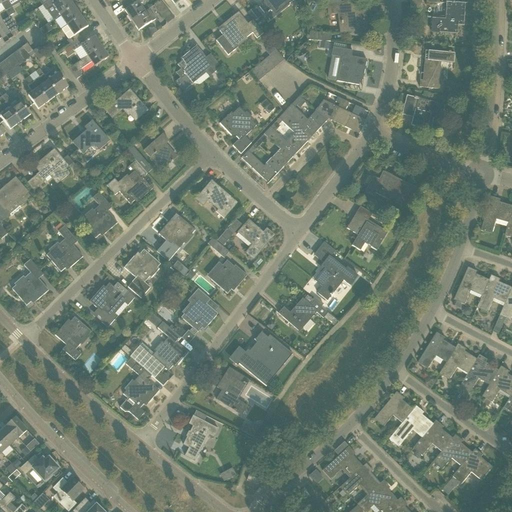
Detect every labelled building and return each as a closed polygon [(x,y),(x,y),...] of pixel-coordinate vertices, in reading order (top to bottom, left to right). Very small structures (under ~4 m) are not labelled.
[(12,7),(11,8),(6,0),(0,0),(0,2),(1,4),(9,17),(15,13),(12,7)] [(74,6),(69,0),(50,0),(43,5),(46,11),(47,11),(53,20),(60,16),(74,6)] [(125,11),(132,21),(149,10),(149,8),(144,11),(141,7),(147,2),(145,0),(130,0),(129,1),(133,6),(125,11)] [(263,0),(275,14),(293,0),(295,2),(297,0),(263,0)] [(340,0),(325,0),(326,4),(327,4),(328,15),(341,13),(343,33),(367,30),(364,0),(340,3),(340,0)] [(161,1),(156,5),(154,6),(161,16),(168,11),(161,1)] [(463,22),(464,4),(449,3),(448,20),(433,19),(432,32),(457,34),(457,21),(463,22)] [(60,16),(67,26),(81,17),(74,6),(60,16)] [(260,16),(253,8),(247,13),(253,21),(260,16)] [(156,19),(150,11),(149,10),(132,21),(138,31),(156,19)] [(223,35),(216,41),(228,55),(234,50),(233,48),(252,33),(257,39),(263,34),(252,20),(248,24),(238,12),(225,23),(227,25),(219,31),(223,35)] [(10,33),(16,29),(8,17),(2,21),(10,33)] [(70,46),(81,38),(78,34),(88,27),(81,17),(67,26),(61,29),(68,40),(67,41),(70,46)] [(43,36),(52,30),(54,29),(50,23),(39,30),(43,36)] [(314,33),(314,41),(330,42),(331,34),(319,33),(314,33)] [(81,47),(87,56),(101,47),(94,37),(84,44),(81,38),(70,46),(74,51),(81,47)] [(320,41),(320,48),(328,49),(329,42),(320,41)] [(32,51),(27,44),(23,47),(28,54),(32,51)] [(193,84),(192,82),(195,79),(196,81),(206,73),(204,72),(210,67),(215,72),(221,68),(210,54),(206,58),(196,46),(183,56),(185,59),(177,65),(181,69),(176,73),(180,78),(175,82),(183,92),(193,84)] [(28,54),(23,47),(18,51),(25,61),(30,57),(35,54),(32,51),(28,54)] [(39,47),(34,50),(39,59),(44,56),(39,47)] [(101,47),(87,56),(74,65),(69,69),(76,80),(82,76),(79,71),(85,67),(91,62),(95,67),(108,58),(101,47)] [(331,56),(341,58),(337,81),(359,85),(361,75),(363,76),(367,60),(352,57),(353,51),(333,48),(331,56)] [(280,64),(284,60),(276,50),(272,54),(280,64)] [(25,61),(18,51),(12,55),(20,65),(25,61)] [(455,53),(428,51),(427,60),(425,60),(422,81),(420,80),(419,87),(440,89),(441,81),(439,81),(441,62),(454,63),(455,53)] [(275,67),(280,64),(272,54),(267,57),(275,67)] [(20,65),(12,55),(7,59),(15,69),(18,66),(20,65)] [(262,61),(271,71),(275,67),(267,57),(262,61)] [(2,62),(10,73),(15,69),(7,59),(2,62)] [(266,75),(271,71),(262,61),(258,65),(266,75)] [(2,62),(0,64),(0,68),(5,76),(7,75),(10,73),(2,62)] [(254,68),(262,78),(266,75),(258,65),(254,68)] [(258,82),(262,78),(254,68),(250,71),(258,82)] [(35,72),(40,78),(34,82),(48,102),(58,95),(44,76),(45,76),(39,69),(35,72)] [(68,87),(58,74),(54,69),(45,76),(44,76),(58,95),(68,87)] [(222,73),(219,76),(218,80),(223,85),(228,80),(222,73)] [(27,86),(32,93),(28,96),(38,109),(48,102),(34,82),(30,76),(29,76),(25,80),(29,85),(27,86)] [(122,110),(128,117),(136,110),(142,117),(148,111),(130,90),(105,111),(112,119),(122,110)] [(298,105),(303,100),(299,96),(294,102),(298,105)] [(441,121),(445,105),(407,96),(403,111),(414,114),(411,125),(427,129),(430,118),(441,121)] [(20,122),(10,109),(6,102),(2,97),(0,97),(0,103),(1,105),(0,105),(0,117),(1,117),(10,130),(20,122)] [(338,107),(331,121),(345,127),(351,114),(345,111),(349,103),(342,99),(339,104),(337,107),(338,107)] [(10,109),(20,122),(30,115),(20,101),(10,109)] [(323,101),(315,111),(326,121),(328,119),(331,121),(338,107),(337,107),(323,101)] [(274,109),(270,104),(264,110),(268,114),(274,109)] [(307,120),(295,108),(291,105),(285,112),(312,137),(326,121),(315,111),(315,112),(307,120)] [(351,114),(345,127),(359,134),(365,121),(361,119),(365,110),(355,106),(351,114)] [(251,143),(244,137),(256,125),(239,107),(232,114),(231,112),(220,124),(231,136),(233,134),(239,140),(233,146),(241,155),(251,143)] [(285,112),(278,119),(282,122),(294,134),(286,142),(297,153),(312,137),(285,112)] [(82,154),(93,145),(99,151),(110,141),(104,135),(92,121),(84,128),(87,130),(72,143),(82,154)] [(275,122),(270,127),(275,132),(280,127),(278,125),(275,122)] [(270,127),(263,135),(267,137),(280,150),(272,158),(283,168),(297,153),(286,142),(275,132),(270,127)] [(169,142),(163,135),(144,151),(153,162),(154,161),(162,170),(165,167),(176,157),(165,145),(169,142)] [(254,151),(259,146),(256,143),(251,148),(254,151)] [(115,152),(119,154),(123,148),(118,146),(115,152)] [(136,161),(137,162),(142,158),(132,146),(127,150),(136,161)] [(68,167),(54,150),(34,167),(39,173),(36,175),(42,182),(53,172),(61,181),(70,174),(65,169),(68,167)] [(264,166),(251,154),(248,151),(241,158),(241,159),(268,184),(283,168),(272,158),(264,166)] [(119,192),(130,205),(138,198),(140,200),(152,189),(142,178),(147,174),(136,161),(129,166),(134,172),(128,177),(119,185),(118,183),(114,179),(107,186),(115,196),(119,192)] [(389,200),(390,197),(407,205),(415,189),(383,173),(379,181),(373,178),(367,192),(374,195),(375,193),(389,200)] [(80,181),(84,186),(89,182),(85,177),(80,181)] [(21,208),(19,207),(30,197),(27,193),(28,193),(15,178),(0,191),(0,215),(4,219),(10,214),(11,216),(21,208)] [(219,210),(223,206),(230,211),(237,203),(211,182),(196,200),(203,205),(207,200),(219,210)] [(81,221),(95,239),(103,232),(105,234),(117,223),(107,211),(112,208),(99,192),(92,198),(99,206),(81,221)] [(505,222),(509,223),(511,213),(511,206),(496,202),(497,199),(491,197),(481,231),(493,234),(498,216),(506,219),(505,222)] [(376,251),(379,245),(380,245),(387,233),(368,221),(372,214),(360,207),(361,208),(357,214),(356,213),(356,214),(349,226),(355,229),(353,232),(358,236),(352,246),(360,251),(364,244),(376,251)] [(169,222),(158,234),(170,245),(172,243),(179,249),(195,230),(178,216),(171,224),(169,222)] [(249,256),(247,258),(251,261),(253,259),(253,260),(274,236),(267,230),(263,234),(249,221),(243,227),(246,230),(242,236),(253,245),(246,253),(249,256)] [(70,268),(83,257),(73,245),(78,242),(64,226),(58,232),(64,240),(46,255),(61,272),(68,266),(70,268)] [(233,235),(228,230),(227,229),(217,241),(223,246),(233,235)] [(393,237),(399,240),(403,235),(397,231),(393,237)] [(21,234),(16,240),(14,241),(17,244),(24,237),(21,234)] [(210,247),(216,241),(213,238),(208,244),(210,247)] [(210,247),(224,258),(229,252),(216,241),(210,247)] [(321,266),(322,267),(319,270),(322,272),(315,281),(322,287),(317,293),(327,301),(343,281),(349,286),(357,276),(347,268),(345,270),(330,258),(335,251),(324,242),(313,255),(324,263),(321,266)] [(141,299),(145,294),(150,288),(145,282),(160,264),(144,250),(137,258),(135,256),(124,268),(135,278),(127,287),(141,299)] [(259,258),(255,263),(254,262),(251,265),(255,269),(258,266),(262,262),(259,258)] [(48,291),(39,279),(43,276),(30,260),(23,265),(30,273),(12,289),(26,306),(34,299),(36,302),(48,291)] [(210,279),(227,294),(234,287),(236,288),(247,276),(235,265),(234,267),(227,261),(210,279)] [(479,295),(483,296),(490,280),(473,273),(474,270),(469,268),(454,300),(461,303),(465,305),(472,288),(480,291),(479,295)] [(188,280),(194,274),(190,271),(185,277),(188,280)] [(490,280),(483,296),(477,308),(488,313),(495,296),(503,299),(501,302),(505,304),(511,288),(511,287),(496,281),(497,278),(492,276),(490,280)] [(128,306),(134,298),(128,292),(117,283),(114,288),(109,284),(102,291),(100,289),(89,302),(101,312),(102,311),(107,315),(101,323),(107,328),(117,317),(114,315),(124,303),(128,306)] [(511,288),(505,304),(498,321),(504,324),(506,319),(510,321),(511,316),(511,288)] [(218,314),(206,305),(210,300),(198,289),(192,296),(197,300),(184,315),(181,318),(198,333),(204,325),(207,327),(218,314)] [(307,296),(304,299),(303,298),(293,310),(294,311),(291,314),(284,308),(278,314),(299,332),(317,313),(323,318),(324,317),(327,313),(321,308),(312,300),(307,296)] [(321,308),(325,303),(316,296),(312,300),(321,308)] [(459,308),(461,303),(454,300),(452,305),(459,308)] [(150,322),(155,316),(152,314),(147,320),(150,322)] [(75,361),(81,355),(75,350),(91,332),(74,317),(68,325),(66,323),(55,336),(66,346),(62,350),(75,361)] [(188,353),(178,343),(182,339),(175,333),(169,328),(163,322),(157,329),(168,338),(154,354),(142,344),(130,357),(131,358),(137,363),(151,376),(163,386),(173,375),(169,371),(175,363),(178,365),(188,353)] [(237,362),(245,369),(253,375),(256,377),(264,368),(276,379),(287,366),(269,352),(280,339),(266,327),(264,329),(255,340),(257,342),(246,356),(243,354),(237,362)] [(181,338),(188,344),(195,337),(188,330),(181,338)] [(118,336),(113,331),(108,336),(113,340),(118,336)] [(443,361),(447,363),(456,348),(449,344),(441,339),(442,336),(437,333),(418,363),(428,369),(437,354),(444,358),(443,361)] [(462,350),(464,347),(459,344),(456,348),(447,363),(440,374),(449,380),(459,365),(466,369),(465,372),(468,374),(478,359),(462,350)] [(468,374),(457,392),(459,393),(462,396),(467,399),(481,376),(487,380),(486,383),(490,385),(499,371),(484,361),(485,359),(480,355),(478,359),(468,374)] [(137,363),(131,358),(126,364),(131,370),(139,376),(123,395),(128,399),(120,408),(125,412),(128,412),(138,420),(144,413),(140,409),(146,402),(148,403),(159,391),(147,381),(151,376),(137,363)] [(418,369),(413,365),(409,370),(414,374),(418,369)] [(492,403),(502,388),(508,392),(507,395),(511,397),(511,395),(511,376),(505,372),(507,370),(502,367),(499,371),(490,385),(483,397),(486,399),(491,402),(492,403)] [(247,386),(247,385),(238,380),(227,374),(225,378),(224,380),(222,379),(217,388),(222,391),(216,400),(236,413),(242,403),(238,400),(247,386)] [(400,399),(402,396),(397,392),(375,420),(384,427),(395,413),(402,418),(400,421),(403,424),(414,410),(408,405),(400,399)] [(419,435),(423,438),(434,424),(428,419),(420,413),(422,410),(417,407),(414,410),(403,424),(390,440),(399,447),(403,442),(415,427),(422,432),(419,435)] [(199,454),(209,435),(214,437),(218,429),(204,422),(207,416),(196,411),(193,416),(189,424),(193,426),(183,445),(189,448),(185,456),(195,461),(199,453),(199,454)] [(15,418),(7,426),(18,438),(26,431),(15,418)] [(414,448),(417,450),(422,455),(423,455),(435,441),(441,447),(439,450),(442,452),(453,439),(444,431),(439,427),(441,425),(437,421),(434,424),(423,438),(414,448)] [(254,424),(252,428),(248,435),(252,438),(259,427),(254,424)] [(0,432),(0,435),(9,446),(17,439),(18,439),(18,438),(7,426),(6,426),(7,427),(0,432)] [(9,446),(0,435),(0,452),(1,453),(9,446)] [(458,464),(462,467),(473,453),(467,448),(459,441),(461,439),(456,435),(453,439),(442,452),(433,463),(442,470),(454,456),(460,461),(458,464)] [(30,452),(39,444),(34,439),(26,447),(30,452)] [(347,475),(350,479),(362,467),(350,453),(353,451),(349,447),(322,471),(330,479),(344,467),(350,473),(347,475)] [(25,448),(21,452),(25,456),(29,452),(25,448)] [(473,453),(462,467),(453,477),(462,484),(474,470),(480,475),(478,478),(482,481),(493,467),(478,456),(480,453),(476,449),(473,453)] [(34,457),(21,469),(26,475),(32,469),(46,483),(53,476),(51,475),(58,469),(57,467),(58,466),(57,463),(54,462),(53,463),(49,458),(45,462),(42,459),(39,462),(34,457)] [(366,464),(362,467),(350,479),(340,488),(348,497),(361,484),(367,490),(364,492),(367,496),(380,484),(368,470),(370,468),(366,464)] [(11,465),(6,469),(10,474),(15,469),(11,465)] [(226,472),(230,478),(236,475),(232,469),(226,472)] [(323,479),(316,470),(309,476),(317,485),(323,479)] [(3,476),(0,479),(0,482),(4,486),(8,481),(3,476)] [(260,480),(248,476),(247,481),(258,485),(260,480)] [(69,511),(77,504),(73,500),(84,489),(72,478),(67,484),(62,479),(53,489),(58,494),(61,491),(67,497),(60,504),(67,511),(69,511)] [(455,487),(459,483),(453,478),(449,482),(455,487)] [(380,484),(367,496),(357,505),(363,511),(366,511),(378,501),(384,507),(381,509),(383,511),(385,511),(397,501),(385,487),(387,485),(383,481),(380,484)] [(3,487),(0,490),(7,496),(10,492),(3,487)] [(15,498),(10,493),(2,502),(0,503),(0,511),(11,511),(6,507),(15,498)] [(34,494),(29,499),(32,503),(38,498),(34,494)] [(42,494),(32,504),(39,511),(49,501),(42,494)] [(103,511),(102,510),(103,509),(104,508),(102,507),(100,505),(98,504),(96,502),(94,500),(91,504),(85,498),(71,511),(103,511)] [(397,501),(385,511),(409,511),(402,504),(405,502),(400,498),(397,501)]
